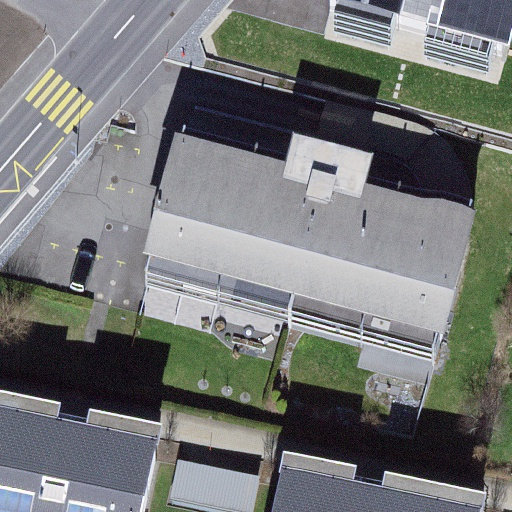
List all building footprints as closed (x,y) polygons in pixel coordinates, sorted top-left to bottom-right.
[(511,89),(511,84),(511,0),(323,0),(316,28),(336,34),(330,59),(401,78),(406,60),(511,89)] [(331,101),(325,129),(400,145),(406,117),(331,101)] [(304,201),(190,174),(156,314),(467,388),(498,259),(446,246),(384,231),(390,205),(308,186),(304,201)] [(0,511),(180,511),(189,473),(0,430),(0,511)] [(391,511),(298,492),(293,511),(391,511)]
